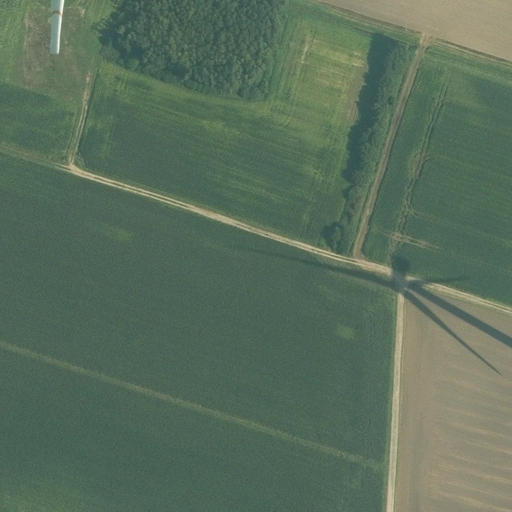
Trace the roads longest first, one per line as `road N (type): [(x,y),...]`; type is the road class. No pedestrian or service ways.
road 1 (track): [(391,511),(399,287),(380,270),(0,149)]
road 2 (track): [(67,171),(120,0)]
road 3 (track): [(385,275),(511,313)]
